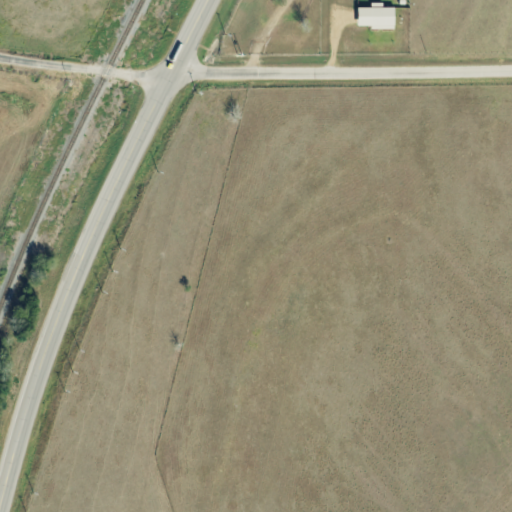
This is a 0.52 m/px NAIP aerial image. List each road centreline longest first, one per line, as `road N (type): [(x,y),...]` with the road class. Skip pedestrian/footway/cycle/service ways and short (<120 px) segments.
road 1 (primary): [(7,511),(84,253),(209,0)]
road 2 (residential): [(173,72),(511,67)]
road 3 (residential): [(173,72),(151,77),(0,54)]
